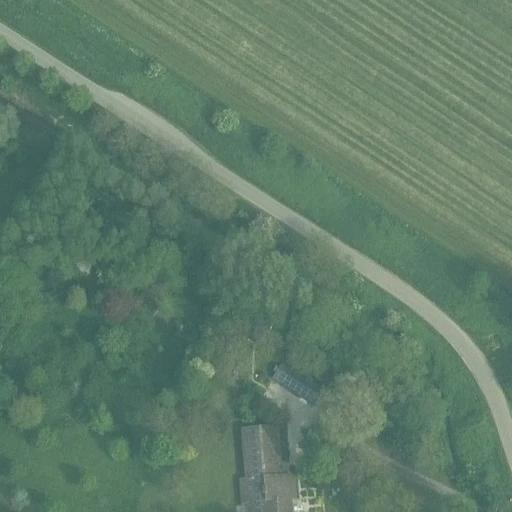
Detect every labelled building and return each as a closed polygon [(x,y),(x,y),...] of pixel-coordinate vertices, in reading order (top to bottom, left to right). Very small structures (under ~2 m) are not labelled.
[(82,239),(68,264),(86,274),(100,249),(82,239)] [(162,274),(182,287),(190,275),(171,262),(162,274)] [(236,321),(265,339),(278,318),(250,300),(236,321)] [(312,406),(322,390),(323,389),(283,363),(272,379),(312,406)] [(368,395),(342,379),(331,396),(358,412),(368,395)] [(290,511),(289,501),(294,500),(292,476),(280,477),(276,428),(243,431),(247,481),(241,482),(243,504),(254,503),(255,511),(290,511)]
